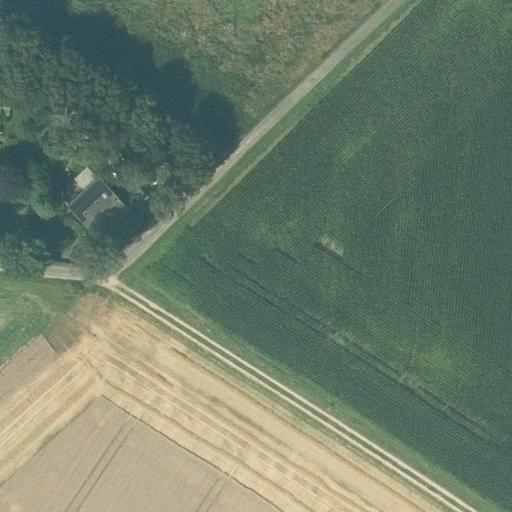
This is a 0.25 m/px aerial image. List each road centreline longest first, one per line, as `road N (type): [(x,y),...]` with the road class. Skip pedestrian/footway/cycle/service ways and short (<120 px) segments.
road 1 (track): [(0,258),(105,270),(402,0)]
road 2 (unknown): [(105,270),(203,349)]
